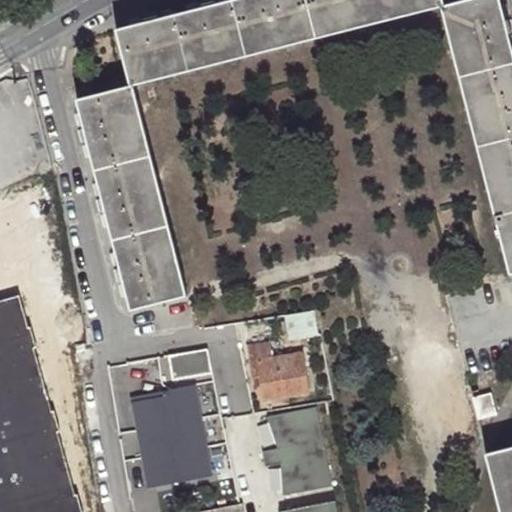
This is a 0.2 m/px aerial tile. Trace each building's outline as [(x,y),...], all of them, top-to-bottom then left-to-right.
[(235,0),(233,1),(247,56),(317,38),(307,0),(235,0)] [(307,0),(317,38),(386,21),(381,0),(307,0)] [(381,0),(386,21),(446,5),(444,0),(381,0)] [(511,38),(502,0),(465,0),(446,5),(460,62),(511,48),(511,38)] [(175,15),(189,71),(247,56),(233,1),(175,15)] [(118,30),(132,86),(189,71),(175,15),(118,30)] [(511,48),(460,62),(477,128),(511,119),(511,48)] [(132,86),(77,100),(95,166),(149,152),(132,86)] [(511,119),(477,128),(495,198),(511,193),(511,119)] [(149,152),(95,166),(113,236),(167,222),(149,152)] [(511,193),(495,198),(511,262),(511,193)] [(113,236),(132,308),(186,294),(167,222),(113,236)] [(312,311),(284,316),(288,340),(317,336),(312,311)] [(247,347),(253,380),(261,379),(262,388),(265,402),(310,394),(302,352),(272,357),(270,344),(247,347)] [(212,375),(207,350),(168,356),(174,381),(212,375)] [(210,463),(197,386),(174,390),(175,395),(164,397),(160,376),(131,382),(145,458),(188,453),(191,467),(210,463)] [(261,379),(253,380),(255,388),(262,388),(261,379)] [(497,415),(492,395),(474,399),(480,419),(497,415)] [(316,406),(256,417),(271,494),(331,482),(316,406)] [(511,511),(511,444),(487,451),(502,511),(511,511)] [(337,511),(335,497),(276,509),(276,511),(337,511)] [(243,511),(242,503),(203,511),(202,511),(243,511)]
